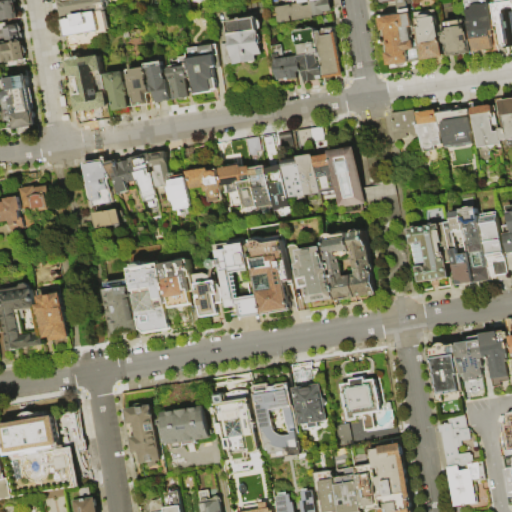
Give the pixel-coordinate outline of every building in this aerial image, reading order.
[(0,0),(14,0),(15,1),(17,1),(19,20),(3,22),(3,21),(0,21),(0,0)] [(63,18),(60,1),(65,0),(66,4),(85,1),(85,0),(106,0),(108,10),(63,18)] [(301,4),(302,4),(303,7),(310,6),(310,3),(327,0),(331,0),(333,12),(325,13),(325,16),(315,18),(314,17),(314,19),(294,22),(293,17),(291,17),(292,23),(280,24),(279,23),(278,17),(279,16),(277,14),(277,9),(278,8),(292,5),(292,7),(294,7),(293,5),(301,4)] [(422,64),(390,69),(388,55),(392,54),(389,33),(385,33),(383,21),(401,18),(399,2),(414,0),(416,10),(413,10),(416,29),(412,30),(413,42),(418,41),(422,64)] [(475,54),(470,23),(472,23),(469,4),(490,0),(495,33),(492,33),(495,51),(475,54)] [(67,38),(66,33),(63,31),(63,28),(64,26),(64,21),(74,20),(74,17),(105,12),(105,13),(107,13),(108,15),(110,30),(108,30),(109,33),(100,34),(100,32),(67,38)] [(511,50),(506,51),(500,14),(511,12),(511,50)] [(230,36),(229,35),(227,32),(227,28),(227,26),(228,26),(228,24),(229,24),(229,21),(245,19),(245,21),(258,19),(260,20),(263,22),(263,27),(260,30),(259,30),(259,31),(230,36)] [(445,59),(425,62),(420,30),(423,30),(422,22),(439,19),(445,59)] [(0,44),(0,25),(7,24),(7,25),(19,24),(19,25),(21,25),(23,41),(0,44)] [(324,76),(317,77),(318,81),(305,83),(302,64),(301,64),(299,55),(299,53),(301,53),(300,49),(299,49),(296,33),(298,33),(297,31),(306,29),(306,32),(308,31),(310,29),(315,28),(318,30),(318,33),(320,45),(317,46),(317,49),(320,49),(321,54),(318,55),(319,64),(323,64),(324,76)] [(344,76),(325,79),(324,76),(323,64),(321,54),(320,49),(320,45),(318,33),(324,32),(323,30),(334,28),(335,34),(337,33),(344,76)] [(474,55),(448,59),(445,35),(449,35),(449,31),(468,28),(469,35),(471,34),(474,55)] [(223,38),(230,37),(230,36),(259,31),(260,31),(264,55),(257,56),(258,62),(235,66),(234,64),(228,65),(223,38)] [(26,61),(0,64),(0,46),(23,43),(24,48),(25,50),(26,52),(26,54),(25,55),(25,56),(26,61)] [(190,49),(218,45),(219,56),(216,56),(218,68),(214,69),(216,80),(212,81),(214,93),(197,96),(194,78),(192,79),(191,68),(189,69),(189,68),(188,59),(191,58),(190,49)] [(272,47),(282,45),(284,58),(299,55),(301,64),(302,73),(298,73),(299,80),(278,83),(272,47)] [(78,113),(70,61),(75,60),(76,58),(83,57),(85,59),(102,57),(108,95),(109,95),(110,104),(109,104),(110,108),(103,109),(103,110),(84,113),(84,112),(78,113)] [(177,100),(174,81),(171,82),(169,69),(171,68),(170,68),(178,67),(180,67),(179,59),(188,57),(188,59),(189,68),(188,68),(190,79),(188,79),(190,98),(177,100)] [(158,104),(156,93),(152,94),(150,81),(151,81),(150,69),(148,69),(148,68),(148,64),(152,64),(164,62),(167,81),(169,81),(172,102),(158,104)] [(152,94),(152,95),(149,95),(151,105),(135,108),(130,72),(133,71),(135,69),(142,68),(143,69),(148,68),(148,69),(150,81),(152,94)] [(114,112),(111,91),(110,92),(107,75),(125,73),(127,83),(128,83),(130,96),(128,96),(130,110),(114,112)] [(12,111),(13,111),(12,102),(5,103),(2,101),(1,95),(4,93),(9,92),(8,90),(3,91),(1,89),(0,83),(2,81),(6,80),(6,78),(8,78),(8,80),(27,77),(27,75),(29,75),(29,80),(30,82),(31,84),(30,85),(31,90),(29,91),(31,109),(34,108),(35,114),(36,114),(37,118),(36,119),(37,127),(15,131),(12,111)] [(500,133),(500,130),(505,130),(504,120),(503,120),(501,103),(511,101),(511,142),(510,142),(508,142),(501,143),(500,133)] [(480,150),(474,111),(475,111),(475,110),(492,107),(493,108),(494,108),(496,115),(498,115),(500,127),(495,128),(495,134),(500,133),(501,143),(502,147),(480,150)] [(392,116),(416,112),(418,127),(419,136),(420,138),(414,139),(411,135),(408,136),(409,141),(396,142),(392,116)] [(419,115),(437,112),(443,147),(433,148),(432,150),(427,151),(425,150),(423,150),(421,138),(419,136),(418,127),(420,126),(419,115)] [(439,116),(442,115),(441,113),(453,112),(454,113),(456,113),(456,114),(471,112),(474,135),(444,140),(442,130),(441,130),(439,116)] [(300,148),(298,133),(323,129),(325,144),(300,148)] [(280,151),(278,136),(291,134),(294,149),(280,151)] [(262,138),(276,136),(278,151),(264,153),(262,138)] [(246,140),(258,139),(260,152),(249,154),(246,140)] [(221,144),(244,141),(246,155),(224,159),(221,144)] [(330,154),(358,149),(367,207),(339,211),(336,193),(330,156),(330,154)] [(159,196),(158,190),(156,190),(150,156),(167,153),(171,179),(173,186),(171,187),(171,188),(165,189),(166,195),(159,196)] [(129,160),(150,156),(156,190),(157,197),(149,199),(140,193),(139,188),(141,188),(139,183),(128,186),(130,193),(120,196),(117,188),(116,180),(114,181),(112,177),(112,175),(109,175),(106,163),(109,163),(109,164),(116,163),(118,163),(118,165),(129,162),(129,160)] [(321,195),(305,198),(299,161),(299,159),(315,156),(315,158),(321,195)] [(336,193),(321,195),(315,158),(330,156),(336,193)] [(305,198),(289,200),(284,168),(283,163),(299,161),(305,198)] [(94,208),(93,204),(92,204),(92,201),(90,200),(88,186),(89,185),(85,165),(106,162),(106,163),(109,175),(107,175),(110,190),(111,190),(113,205),(94,208)] [(258,210),(244,212),(240,187),(225,189),(222,170),(243,167),(243,169),(251,168),(252,173),(258,210)] [(289,200),(290,209),(281,211),(282,212),(275,213),(274,207),(268,171),(284,168),(289,200)] [(188,173),(210,170),(210,172),(219,171),(223,191),(221,191),(222,202),(212,203),(211,195),(209,196),(209,193),(206,194),(205,189),(191,191),(188,173)] [(268,171),(274,207),(258,210),(252,173),(268,171)] [(180,210),(179,202),(175,202),(173,186),(171,179),(186,176),(192,208),(180,210)] [(21,189),(36,187),(37,189),(49,187),(50,196),(48,196),(50,210),(33,213),(32,209),(25,210),(21,189)] [(0,203),(7,202),(7,199),(21,197),(25,219),(1,223),(2,228),(0,228),(0,203)] [(455,264),(449,226),(449,225),(455,224),(453,216),(464,214),(464,212),(480,209),(491,283),(472,285),(472,287),(469,288),(468,286),(466,286),(466,288),(463,289),(462,287),(459,288),(455,264)] [(98,230),(95,215),(121,211),(123,226),(98,230)] [(483,216),(500,214),(507,261),(491,264),(483,216)] [(412,231),(444,226),(444,227),(449,226),(455,264),(450,265),(453,280),(420,285),(412,231)] [(378,297),(357,300),(353,277),(357,276),(354,255),(351,236),(355,235),(357,233),(362,233),(363,233),(368,233),(378,297)] [(326,238),(328,238),(332,236),(335,236),(337,237),(341,237),(342,235),(347,234),(349,236),(351,236),(354,255),(342,256),(346,278),(353,277),(357,300),(336,303),(334,291),(332,278),(334,278),(332,262),(329,263),(326,238)] [(264,317),(261,297),(253,250),(252,250),(251,241),(254,241),(257,239),(262,238),(265,239),(286,236),(290,258),(287,258),(289,268),(291,267),(293,283),(288,284),(290,299),(291,299),(293,312),(264,317)] [(264,317),(243,320),(241,308),(229,310),(228,300),(226,290),(223,269),(221,269),(220,263),(222,262),(222,259),(218,259),(216,247),(231,245),(230,242),(231,242),(248,240),(248,242),(250,242),(251,254),(250,254),(253,273),(236,275),(240,301),(261,297),(264,317)] [(309,305),(307,291),(301,292),(297,266),(301,266),(299,253),(324,249),(326,261),(327,260),(329,270),(331,270),(332,278),(334,291),(332,291),(334,302),(309,305)] [(172,310),(171,306),(169,306),(168,301),(166,286),(166,282),(163,265),(193,261),(194,273),(192,273),(195,294),(193,294),(195,306),(172,310)] [(163,265),(166,282),(163,282),(163,286),(166,286),(168,301),(167,301),(168,309),(170,309),(173,332),(147,336),(142,336),(142,332),(136,296),(138,296),(138,292),(136,293),(132,266),(135,266),(135,265),(144,263),(144,264),(148,264),(148,266),(163,263),(163,265)] [(204,319),(199,288),(197,288),(195,277),(207,276),(215,279),(216,283),(220,283),(220,286),(224,286),(224,290),(226,290),(228,300),(226,300),(227,305),(219,306),(221,317),(204,319)] [(113,337),(106,292),(108,292),(106,285),(131,281),(140,332),(113,337)] [(10,351),(1,291),(21,288),(23,284),(28,283),(33,286),(34,290),(35,290),(38,308),(18,312),(22,336),(34,335),(34,339),(43,337),(45,346),(10,351)] [(70,339),(52,342),(51,338),(45,339),(41,316),(40,316),(38,305),(42,305),(41,297),(63,294),(70,339)] [(494,389),(491,366),(488,366),(488,361),(490,361),(490,359),(485,360),(482,337),(481,335),(499,332),(499,335),(508,333),(509,340),(506,340),(507,343),(508,344),(509,344),(510,349),(509,349),(511,362),(507,363),(511,383),(502,384),(502,387),(494,389)] [(470,339),(482,337),(485,360),(482,360),(484,377),(479,378),(480,381),(468,383),(466,373),(463,374),(462,374),(461,370),(463,369),(461,357),(460,357),(459,352),(460,352),(459,345),(470,343),(470,339)] [(430,350),(438,349),(439,346),(442,345),(446,344),(448,345),(449,347),(457,346),(464,394),(461,394),(462,399),(439,403),(430,350)] [(329,423),(319,424),(320,430),(305,432),(304,427),(301,427),(296,390),(297,390),(294,374),(313,371),(315,387),(324,386),(326,401),(328,401),(329,403),(329,407),(328,408),(327,409),(329,423)] [(384,413),(375,415),(377,431),(365,433),(363,417),(359,418),(360,422),(349,424),(347,409),(343,410),(342,402),(345,401),(343,386),(353,385),(353,382),(368,379),(369,382),(379,381),(384,413)] [(301,452),(293,453),(290,450),(287,450),(288,454),(271,456),(271,453),(269,453),(260,397),(261,397),(260,393),(271,392),(271,395),(282,394),(282,390),(290,389),(291,392),(292,392),(301,452)] [(218,398),(230,396),(236,393),(244,392),(252,393),(253,405),(255,405),(262,452),(260,455),(254,456),(251,455),(249,455),(250,461),(238,463),(237,458),(234,459),(234,457),(233,457),(232,452),(230,452),(227,437),(224,436),(223,428),(220,429),(219,420),(221,420),(220,416),(219,417),(218,409),(219,409),(219,406),(220,406),(218,398)] [(165,462),(160,463),(161,467),(153,468),(152,464),(145,465),(144,454),(137,455),(134,439),(141,438),(141,436),(139,436),(138,429),(139,429),(139,426),(132,427),(130,411),(157,407),(165,462)] [(166,414),(210,407),(215,440),(171,447),(166,414)] [(56,418),(79,414),(85,449),(61,453),(61,447),(56,418)] [(5,426),(27,423),(26,420),(28,420),(29,417),(35,417),(36,418),(49,416),(49,419),(56,418),(61,447),(10,456),(5,426)] [(440,427),(451,425),(450,419),(466,416),(468,430),(470,430),(472,441),(464,442),(464,447),(461,447),(461,449),(459,449),(460,456),(471,454),(471,456),(473,456),(474,462),(473,462),(473,465),(469,466),(460,467),(448,469),(443,434),(441,434),(440,427)] [(334,428),(350,426),(353,447),(337,450),(334,428)] [(0,499),(9,498),(3,451),(1,436),(0,435),(0,499)] [(378,484),(378,480),(383,479),(381,470),(376,471),(375,466),(374,453),(373,453),(371,445),(402,440),(403,446),(404,446),(406,460),(407,460),(413,500),(412,501),(413,511),(383,511),(387,511),(386,503),(381,503),(380,495),(381,495),(380,488),(379,488),(378,484)] [(448,469),(460,467),(460,472),(470,471),(469,466),(473,465),(479,464),(481,480),(474,481),(476,495),(477,495),(478,506),(477,506),(470,507),(470,506),(454,508),(448,469)] [(356,469),(375,466),(376,471),(378,480),(378,484),(377,485),(378,493),(380,493),(380,495),(381,503),(382,511),(375,511),(368,511),(368,510),(363,510),(356,469)] [(316,475),(356,469),(363,510),(363,511),(321,511),(320,502),(322,502),(320,494),(319,495),(316,475)] [(78,511),(77,502),(83,502),(81,491),(92,490),(93,500),(99,499),(100,511),(78,511)] [(280,511),(278,498),(281,498),(281,495),(288,494),(289,497),(292,496),(293,505),(295,504),(296,511),(303,511),(302,503),(304,502),(303,494),(304,494),(304,492),(310,491),(310,493),(315,493),(318,511),(280,511)] [(185,511),(169,511),(169,510),(171,510),(169,495),(183,493),(185,511)] [(223,511),(204,511),(202,494),(211,493),(213,501),(215,501),(217,498),(220,498),(222,500),(223,500),(224,505),(223,505),(223,511)] [(152,511),(152,506),(152,503),(154,503),(165,501),(166,511),(152,511)]
